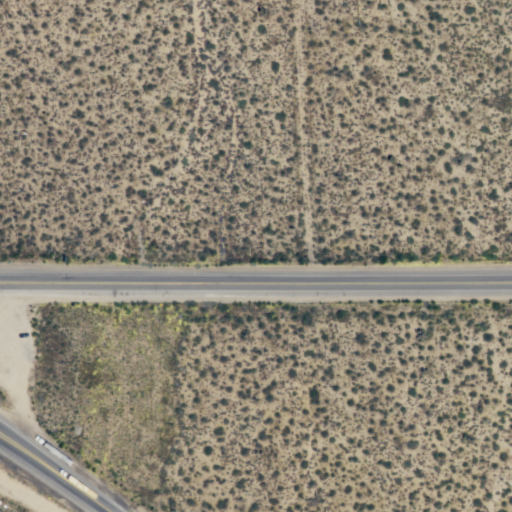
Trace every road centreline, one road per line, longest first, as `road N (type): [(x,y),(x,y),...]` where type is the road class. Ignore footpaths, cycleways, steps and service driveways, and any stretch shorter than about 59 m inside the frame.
road 1 (trunk): [(0,279),(511,279)]
road 2 (trunk): [(0,440),(100,511)]
